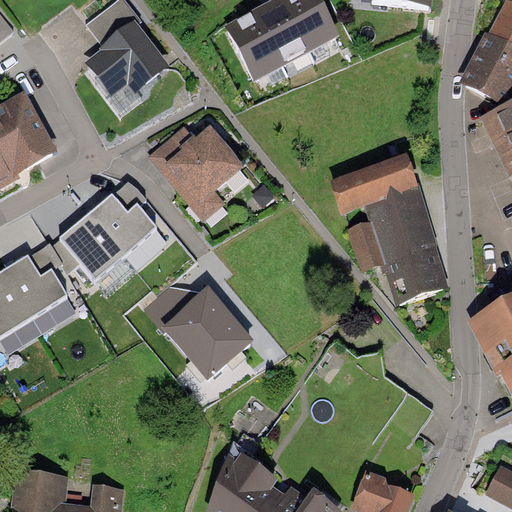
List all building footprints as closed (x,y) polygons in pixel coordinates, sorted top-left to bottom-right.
[(124,0),(120,0),(86,26),(103,47),(135,22),(138,26),(142,23),(124,0)] [(310,54),(281,0),(276,0),(253,13),(282,68),(310,54)] [(281,0),(310,54),(341,38),(321,0),(281,0)] [(432,9),(432,0),(368,0),(368,3),(432,9)] [(511,4),(507,2),(489,36),(511,47),(511,4)] [(254,83),(282,68),(253,13),(225,28),(254,83)] [(0,14),(0,43),(14,32),(0,14)] [(101,52),(86,63),(112,98),(128,86),(135,95),(170,68),(138,26),(135,22),(103,47),(99,49),(101,52)] [(511,105),(511,47),(489,36),(486,34),(459,85),(504,109),(511,105)] [(0,190),(20,180),(18,175),(58,154),(25,93),(0,106),(0,190)] [(511,105),(504,109),(482,119),(511,180),(511,105)] [(244,169),(210,128),(197,139),(186,126),(148,158),(204,225),(226,206),(216,193),(244,169)] [(407,156),(330,181),(341,216),(365,209),(419,191),(407,156)] [(128,184),(113,197),(128,214),(137,206),(139,209),(147,202),(138,192),(128,184)] [(383,267),(396,307),(449,289),(436,249),(438,249),(419,191),(365,209),(369,223),(348,231),(362,274),(383,267)] [(89,215),(125,258),(157,230),(139,209),(137,206),(128,214),(113,197),(112,196),(89,215)] [(125,258),(89,215),(59,240),(61,242),(80,265),(95,283),(125,258)] [(80,265),(61,242),(52,248),(63,266),(62,267),(67,276),(80,265)] [(52,248),(50,245),(29,258),(41,278),(52,271),(53,273),(62,267),(63,266),(52,248)] [(28,257),(4,272),(34,320),(68,299),(53,273),(52,271),(41,278),(29,258),(28,257)] [(0,340),(34,320),(4,272),(0,274),(0,340)] [(215,287),(168,326),(210,374),(256,335),(215,287)] [(511,299),(468,323),(498,378),(502,376),(511,395),(511,299)] [(298,511),(314,492),(300,482),(292,490),(260,467),(263,464),(234,443),(206,511),(298,511)] [(511,472),(501,466),(485,496),(511,510),(511,472)] [(17,471),(11,511),(123,511),(126,490),(93,486),(90,507),(67,504),(70,477),(17,471)] [(391,482),(366,472),(352,511),(409,511),(415,497),(389,487),(391,482)] [(341,511),(314,492),(298,511),(341,511)]
